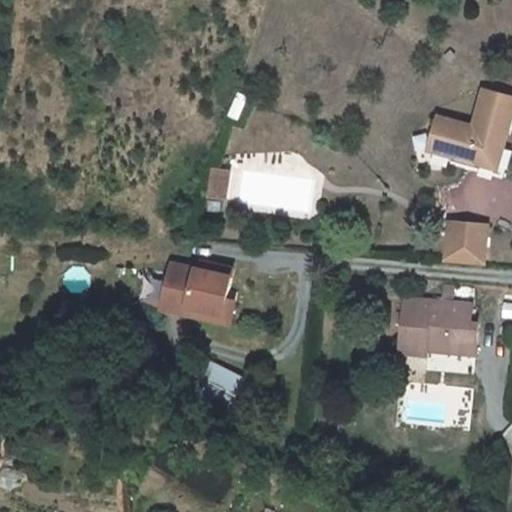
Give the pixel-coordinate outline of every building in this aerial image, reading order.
[(511,148),(504,145),(511,117),(511,98),(485,91),(475,128),(440,118),(431,149),(467,159),(465,167),(504,178),(511,148)] [(228,173),(212,170),(209,195),(225,197),(228,173)] [(220,201),(208,199),(207,209),(218,210),(220,201)] [(488,226),(450,223),(448,258),(485,261),(488,226)] [(227,291),(232,269),(203,263),(201,270),(197,269),(169,263),(161,300),(222,315),(227,291)] [(405,300),(400,353),(427,356),(428,351),(429,344),(448,345),(447,353),(476,355),(478,325),(470,324),(472,305),(452,303),(453,288),(445,287),(443,303),(405,300)] [(222,315),(161,300),(159,308),(228,324),(235,292),(227,291),(222,315)] [(428,351),(447,353),(448,345),(429,344),(428,351)] [(236,374),(204,359),(196,376),(211,383),(202,400),(219,409),(236,374)] [(211,383),(196,376),(189,372),(181,389),(202,400),(211,383)] [(253,383),(236,374),(219,409),(236,417),(253,383)]
